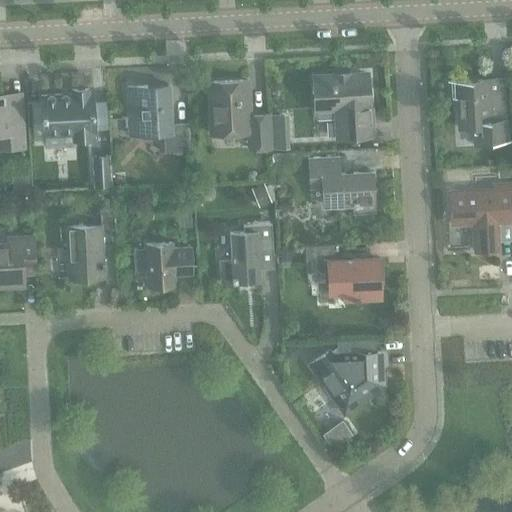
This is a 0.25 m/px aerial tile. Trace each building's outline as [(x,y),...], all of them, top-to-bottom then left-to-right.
[(336,121),(337,136),(372,134),(372,119),(367,119),(366,105),(369,105),(367,73),(313,76),(315,108),(337,107),(338,120),(336,121)] [(478,122),(479,143),(508,141),(505,78),(453,81),(453,98),(458,98),(459,123),(478,122)] [(249,131),(250,148),(270,147),(268,114),(249,115),(247,80),(208,82),(211,133),(249,131)] [(164,132),(165,152),(191,150),(189,123),(171,124),(169,84),(127,86),(130,134),(164,132)] [(90,92),(89,88),(71,89),(72,93),(41,95),(43,133),(74,131),(74,138),(92,137),(92,130),(93,130),(91,92),(90,92)] [(0,147),(25,147),(22,103),(0,103),(0,147)] [(286,122),(270,123),(271,147),(287,146),(286,122)] [(108,155),(93,156),(95,184),(110,183),(108,155)] [(353,204),(354,212),(374,211),(372,171),(339,173),(338,157),(308,158),(310,186),(322,186),(322,188),(326,187),(327,205),(353,204)] [(31,173),(13,173),(13,192),(30,192),(31,173)] [(498,249),(496,220),(511,219),(511,182),(493,184),(493,193),(451,195),(452,223),(468,222),(468,219),(474,219),(475,250),(498,249)] [(104,276),(101,235),(115,235),(113,208),(100,209),(101,224),(66,226),(69,278),(104,276)] [(260,276),(258,250),(273,249),(271,223),(243,225),(243,231),(229,232),(231,260),(219,261),(220,282),(237,281),(237,277),(260,276)] [(6,285),(23,285),(23,273),(36,272),(34,236),(17,237),(18,242),(0,243),(0,281),(6,282),(6,285)] [(172,241),(145,243),(145,246),(132,247),(134,270),(146,269),(148,286),(175,284),(174,274),(192,272),(191,246),(173,247),(172,241)] [(345,291),(345,299),(379,297),(377,258),(334,260),(333,244),(305,245),(306,271),(329,270),(330,292),(345,291)] [(334,357),(329,350),(309,363),(344,413),(384,384),(383,364),(377,365),(375,335),(337,337),(338,355),(334,357)] [(287,344),(285,354),(291,355),(296,351),(296,345),(287,344)] [(342,417),(322,430),(332,444),(351,431),(342,417)]
